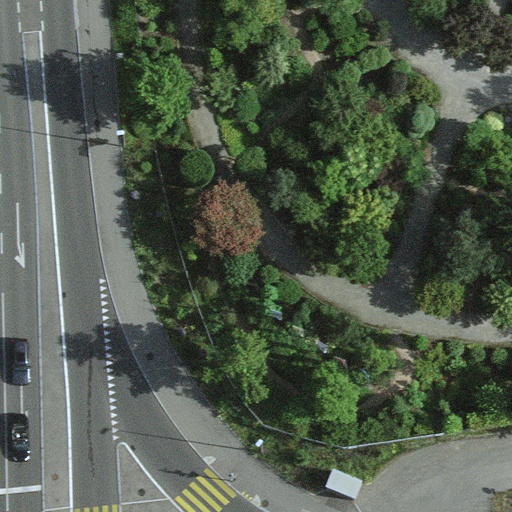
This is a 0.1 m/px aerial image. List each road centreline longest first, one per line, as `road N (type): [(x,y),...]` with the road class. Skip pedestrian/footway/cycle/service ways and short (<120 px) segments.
road 1 (secondary): [(219,511),(150,436),(38,236)]
road 2 (secondary): [(38,236),(46,511)]
road 3 (secondary): [(23,0),(38,236)]
